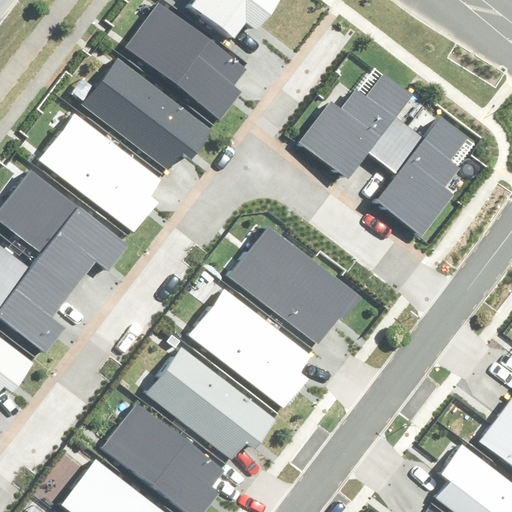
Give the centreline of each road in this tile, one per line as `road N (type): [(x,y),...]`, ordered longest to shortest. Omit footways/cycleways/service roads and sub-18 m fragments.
road 1 (residential): [(253,157),(0,481)]
road 2 (residential): [(450,306),(296,511)]
road 3 (residential): [(450,306),(253,157)]
road 4 (residential): [(253,157),(264,129),(331,42)]
